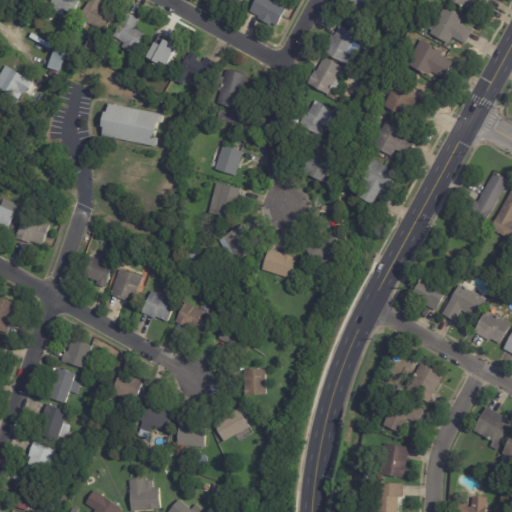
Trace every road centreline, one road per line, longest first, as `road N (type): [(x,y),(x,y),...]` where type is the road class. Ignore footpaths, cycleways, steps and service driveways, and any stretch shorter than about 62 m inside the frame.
road 1 (secondary): [(511,57),(375,306),(329,433),(319,511)]
road 2 (residential): [(80,207),(0,440)]
road 3 (residential): [(195,378),(0,267)]
road 4 (residential): [(319,0),(282,65),(273,123),(281,205)]
road 5 (residential): [(511,385),(375,306)]
road 6 (residential): [(472,362),(436,440),(433,511)]
road 7 (residential): [(282,65),(161,0)]
